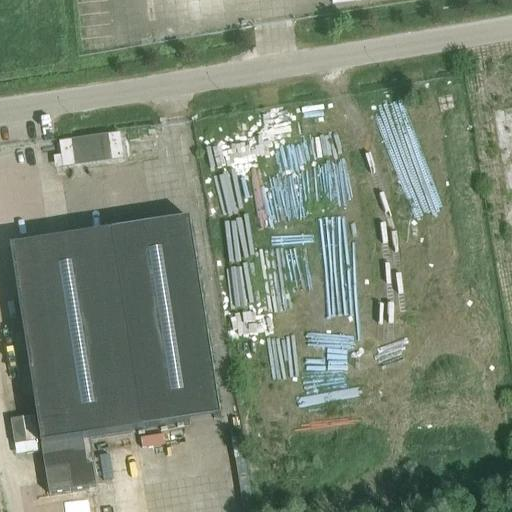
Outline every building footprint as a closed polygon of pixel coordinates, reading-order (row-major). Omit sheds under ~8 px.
[(63,169),(124,160),(120,136),(59,145),(63,169)] [(79,200),(85,233),(154,221),(146,174),(91,183),(94,198),(79,200)] [(190,221),(10,249),(41,446),(83,439),(221,418),(190,221)] [(30,416),(10,419),(14,444),(34,441),(30,416)] [(41,446),(49,496),(97,488),(93,466),(87,467),(83,439),(41,446)] [(73,496),(75,511),(97,511),(95,493),(73,496)]
